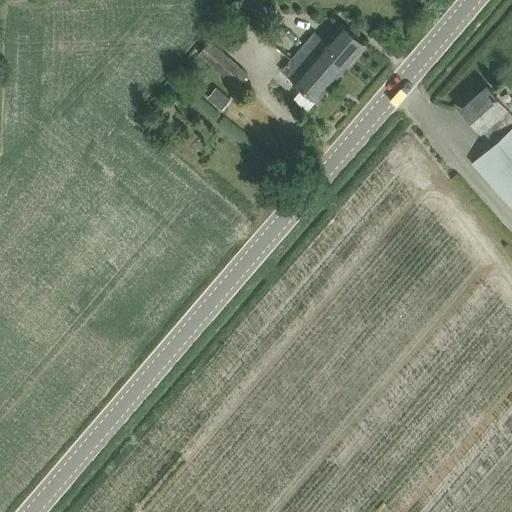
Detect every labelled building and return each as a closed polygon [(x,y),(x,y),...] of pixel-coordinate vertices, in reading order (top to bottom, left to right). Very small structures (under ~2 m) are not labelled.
[(302,47),(296,55),(292,59),(303,69),(313,57),(322,48),(344,68),(366,43),(342,22),(326,41),(315,32),(302,47)] [(201,53),(237,85),(248,72),(211,41),(201,53)] [(322,48),(313,57),(303,69),(292,59),(283,70),(317,100),(334,80),(344,68),(322,48)] [(208,97),(215,103),(224,93),(216,86),(208,97)] [(511,201),(511,106),(495,88),(465,111),(500,143),(479,163),(511,201)]
